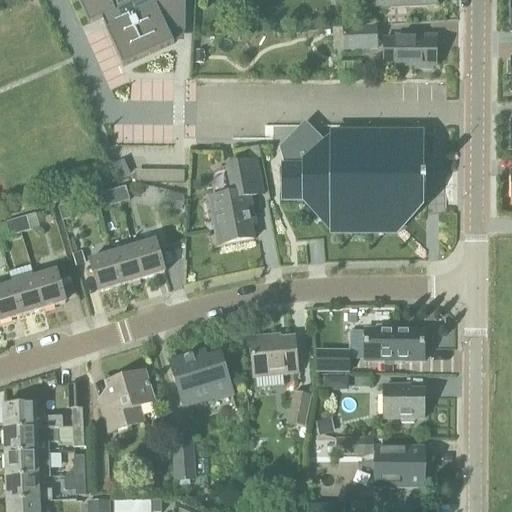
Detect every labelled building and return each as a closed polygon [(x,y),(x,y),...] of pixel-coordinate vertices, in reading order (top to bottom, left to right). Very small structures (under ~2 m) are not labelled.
[(76,0),(88,25),(101,20),(105,29),(122,68),(173,45),(169,35),(183,29),(183,33),(185,33),(185,0),(76,0)] [(371,0),(372,12),(436,9),(435,0),(371,0)] [(376,30),(343,31),(344,52),(377,51),(376,30)] [(384,42),(384,68),(415,68),(415,71),(433,71),(433,68),(436,68),(436,38),(396,38),(396,42),(384,42)] [(317,139),(291,139),(284,146),(284,169),(281,169),(281,203),(302,203),(302,205),(327,230),(330,230),(330,235),(394,235),(420,210),(420,193),(420,162),(394,137),(330,137),(330,141),(328,141),(323,146),(317,139)] [(232,196),(212,200),(218,231),(215,232),(218,248),(254,241),(246,199),(262,196),(256,163),(227,169),(232,196)] [(125,189),(115,192),(119,206),(129,202),(125,189)] [(119,206),(115,192),(105,195),(109,209),(119,206)] [(168,194),(164,209),(180,212),(183,197),(168,194)] [(68,206),(58,209),(62,223),(72,220),(68,206)] [(16,222),(20,235),(30,232),(26,219),(16,222)] [(11,238),(20,235),(16,222),(7,225),(11,238)] [(155,243),(132,250),(142,282),(164,275),(155,243)] [(132,250),(110,257),(120,289),(142,282),(132,250)] [(120,289),(110,257),(88,263),(98,295),(120,289)] [(56,273),(34,280),(43,312),(65,305),(56,273)] [(34,280),(12,286),(21,318),(43,312),(34,280)] [(12,286),(0,289),(0,324),(21,318),(12,286)] [(377,330),(377,332),(364,332),(364,364),(423,364),(424,333),(390,332),(390,330),(377,330)] [(268,340),(250,341),(254,388),(255,388),(254,375),(282,372),(282,375),(297,374),(293,340),(268,342),(268,340)] [(348,374),(348,354),(316,354),(316,374),(348,374)] [(204,356),(170,366),(183,410),(185,409),(183,404),(212,395),(213,398),(217,401),(230,397),(231,398),(232,398),(220,359),(204,364),(202,358),(205,357),(204,356)] [(111,404),(99,408),(108,435),(143,424),(138,409),(153,404),(143,373),(105,386),(111,404)] [(69,411),(72,411),(82,410),(81,388),(68,388),(69,411)] [(384,388),(383,421),(400,421),(402,425),(417,425),(418,421),(423,421),(424,393),(398,393),(398,388),(384,388)] [(294,394),(288,425),(303,428),(310,397),(294,394)] [(3,408),(4,433),(37,431),(62,431),(62,419),(45,419),(44,406),(3,408)] [(82,410),(72,411),(73,430),(83,430),(82,410)] [(330,421),(314,425),(318,439),(334,435),(330,421)] [(83,430),(73,430),(74,450),(83,449),(83,430)] [(37,431),(4,433),(5,457),(38,456),(49,455),(49,444),(37,444),(37,431)] [(363,442),(337,442),(337,456),(373,456),(373,442),(363,442)] [(191,446),(173,447),(176,483),(194,482),(191,446)] [(423,453),(376,452),(376,486),(399,486),(399,488),(400,488),(400,482),(422,482),(422,489),(423,489),(423,453)] [(96,455),(97,483),(108,483),(108,455),(96,455)] [(5,457),(6,481),(39,479),(38,456),(5,457)] [(74,458),(75,478),(84,478),(84,458),(74,458)] [(84,478),(75,478),(75,498),(85,497),(84,478)] [(6,481),(6,505),(39,504),(52,503),(51,492),(39,492),(39,479),(6,481)] [(126,511),(126,503),(113,503),(112,511),(126,511)] [(151,503),(150,511),(160,511),(161,503),(151,503)]
